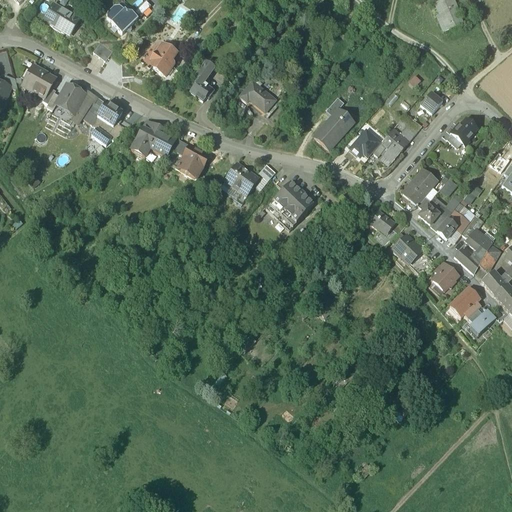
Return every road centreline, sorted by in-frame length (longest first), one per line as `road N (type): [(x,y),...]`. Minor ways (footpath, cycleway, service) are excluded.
road 1 (residential): [(511,131),(488,110),(458,107),(393,181),(370,190),(311,166),(222,146),(18,40),(0,39)]
road 2 (track): [(311,166),(309,179),(474,357),(489,386),(511,511)]
road 3 (track): [(383,511),(492,401)]
road 4 (track): [(465,87),(437,55),(389,27),(395,0)]
